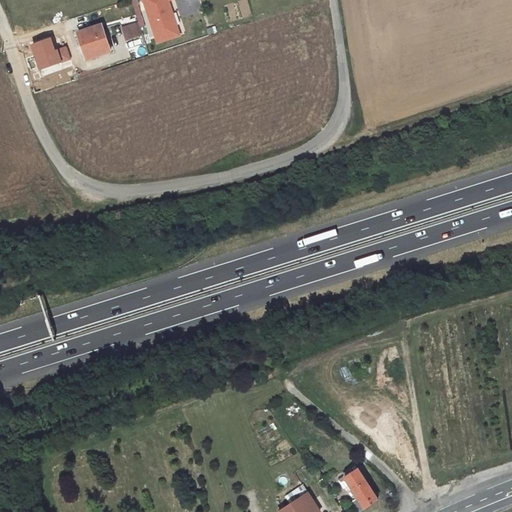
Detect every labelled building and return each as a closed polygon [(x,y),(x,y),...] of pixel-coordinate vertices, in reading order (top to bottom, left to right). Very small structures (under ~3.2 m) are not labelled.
[(135,0),(132,0),(131,0),(140,26),(144,25),(135,0)] [(177,28),(168,0),(143,0),(155,35),(177,28)] [(138,22),(131,25),(135,37),(142,35),(138,22)] [(101,25),(78,32),(87,59),(110,51),(101,25)] [(131,25),(122,28),(126,40),(135,37),(131,25)] [(177,28),(155,35),(158,42),(180,35),(177,28)] [(66,47),(54,51),(50,38),(31,45),(39,70),(70,59),(66,47)] [(360,365),(343,365),(343,377),(360,376),(360,365)] [(318,454),(322,445),(311,441),(308,450),(318,454)] [(357,469),(345,477),(365,508),(378,500),(357,469)] [(287,496),(292,503),(308,493),(303,485),(287,496)] [(279,511),(278,511),(318,511),(320,511),(308,493),(292,503),(279,511)]
